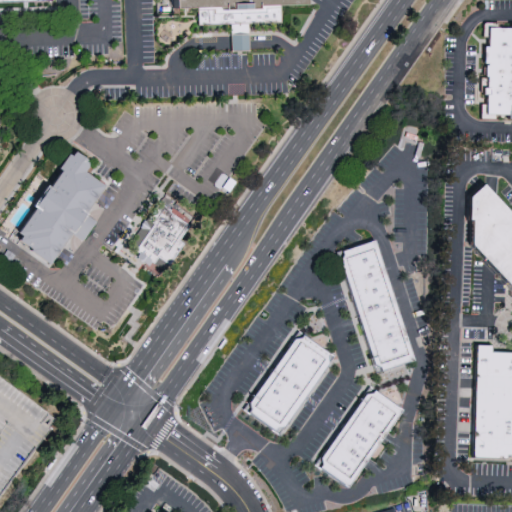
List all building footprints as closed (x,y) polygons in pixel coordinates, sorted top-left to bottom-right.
[(171,0),(172,9),(198,8),(199,26),(281,24),(281,6),(305,5),(304,0),(171,0)] [(511,119),(505,119),(505,116),(482,116),(482,102),(484,27),(511,27),(511,119)] [(242,50),(242,28),(237,28),(237,32),(227,32),(227,49),(242,50)] [(406,132),(418,136),(416,141),(404,138),(406,132)] [(73,152),(86,160),(85,168),(82,173),(101,186),(83,212),(96,222),(81,243),(68,233),(46,266),(7,239),(14,230),(16,232),(33,208),(30,207),(45,185),(48,187),(59,171),(57,169),(67,154),(70,156),(73,152)] [(511,214),(511,288),(471,247),(471,219),(468,219),(468,195),(482,182),(511,214)] [(128,251),(162,203),(190,223),(177,241),(184,246),(170,265),(161,259),(155,269),(128,251)] [(377,372),(352,297),(337,250),(376,237),(416,358),(377,372)] [(282,433),(277,433),(243,408),(293,333),(304,333),(330,352),(330,362),(282,433)] [(511,455),(504,455),(504,460),(471,459),(477,345),(491,345),(490,352),(510,353),(511,353),(511,455)] [(0,375),(49,413),(42,421),(49,428),(0,491),(0,375)] [(349,486),(312,460),(370,386),(405,408),(349,486)]
